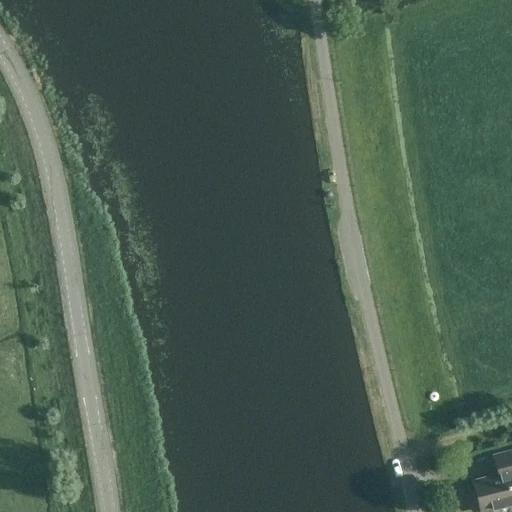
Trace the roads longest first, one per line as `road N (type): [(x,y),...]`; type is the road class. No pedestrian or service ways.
road 1 (unclassified): [(415,511),(359,271),(314,0)]
road 2 (tertiary): [(110,511),(45,143),(0,48)]
